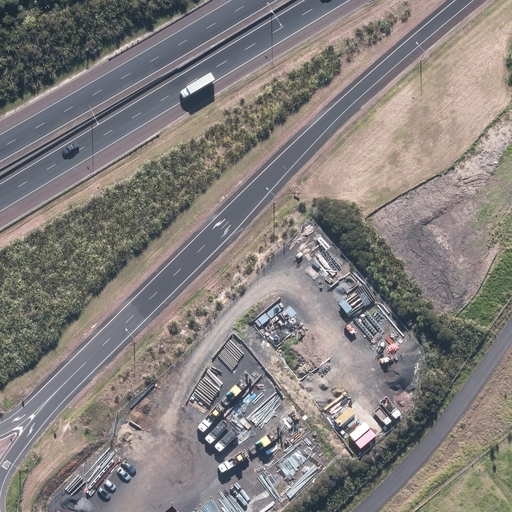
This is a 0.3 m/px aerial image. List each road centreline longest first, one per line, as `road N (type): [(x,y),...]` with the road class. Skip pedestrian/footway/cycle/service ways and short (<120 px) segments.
road 1 (motorway): [(464,0),(342,104),(84,363)]
road 2 (motorway): [(326,0),(0,199)]
road 3 (motorway): [(0,140),(241,0)]
road 4 (track): [(363,511),(442,428),(511,330)]
road 5 (motorway): [(84,363),(0,477)]
